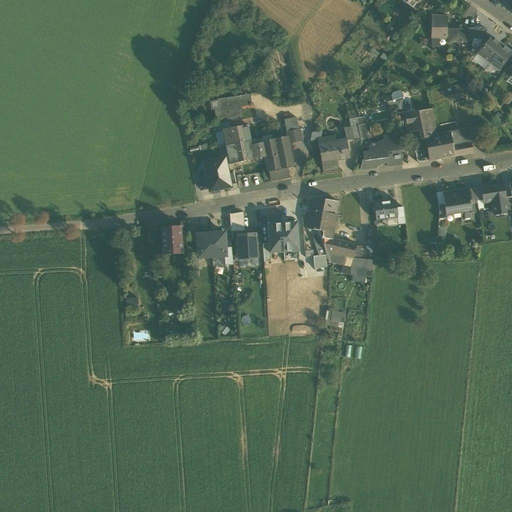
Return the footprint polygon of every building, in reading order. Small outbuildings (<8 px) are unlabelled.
[(451,39),(451,43),(458,43),(458,29),(447,29),(447,24),(447,23),(447,16),(432,15),(431,39),(439,39),(447,39),(451,39)] [(458,29),(458,43),(472,42),(472,39),(474,28),(458,29)] [(472,39),(484,41),(486,30),(474,28),(472,39)] [(477,55),(487,63),(502,45),(491,37),(477,55)] [(431,46),(439,47),(439,39),(431,39),(431,46)] [(511,53),(502,45),(487,63),(498,71),(507,59),(511,53)] [(380,54),(372,48),(368,54),(376,59),(380,54)] [(483,69),(487,63),(477,55),(472,61),(483,69)] [(487,63),(483,69),(489,74),(498,71),(487,63)] [(259,82),(261,93),(269,92),(267,82),(267,81),(259,82)] [(293,81),(284,83),(286,92),(295,89),(293,81)] [(449,88),(451,96),(469,91),(464,84),(449,88)] [(237,88),(239,97),(246,96),(244,87),(237,88)] [(392,101),(403,98),(401,92),(398,92),(392,93),(391,96),(392,101)] [(215,110),(217,123),(230,121),(242,119),(240,106),(250,105),(250,106),(252,106),(252,104),(250,104),(249,96),(246,96),(239,97),(218,101),(220,109),(215,110)] [(389,109),(391,117),(401,115),(404,115),(403,113),(405,112),(403,98),(392,101),(387,102),(388,108),(389,109)] [(211,111),(215,110),(220,109),(218,101),(209,102),(211,111)] [(421,140),(425,139),(425,138),(437,136),(432,110),(404,115),(405,123),(407,133),(419,131),(421,140)] [(502,116),(497,112),(493,117),(498,121),(502,116)] [(391,125),(393,126),(397,125),(397,124),(403,123),(401,115),(391,117),(392,121),(391,122),(391,125)] [(366,124),(365,124),(364,117),(356,119),(358,126),(361,140),(368,139),(370,137),(368,126),(367,125),(366,124)] [(284,120),(287,132),(299,130),(296,118),(284,120)] [(349,120),(350,128),(358,126),(356,119),(349,120)] [(231,129),(223,131),(226,145),(250,140),(251,140),(247,126),(231,129)] [(353,140),(353,142),(361,140),(358,126),(350,128),(353,140)] [(468,128),(469,136),(474,135),(475,144),(480,143),(477,126),(468,128)] [(353,140),(350,128),(344,129),(346,140),(346,141),(353,140)] [(469,136),(468,128),(449,132),(450,133),(451,139),(469,136)] [(301,140),(299,130),(287,132),(289,143),(301,140)] [(219,146),(226,145),(223,131),(218,132),(219,133),(216,133),(219,146)] [(317,140),(321,139),(322,131),(311,133),(310,141),(317,140)] [(442,159),(454,156),(451,139),(450,133),(437,136),(442,159)] [(362,164),(360,170),(375,168),(375,167),(387,162),(387,167),(394,166),(392,155),(400,154),(400,150),(398,151),(396,135),(384,137),(384,141),(374,145),(373,144),(371,145),(372,146),(371,146),(369,148),(369,153),(363,153),(364,158),(363,159),(364,160),(365,164),(362,164)] [(429,161),(442,159),(437,136),(425,138),(425,139),(427,150),(429,161)] [(469,136),(451,139),(454,156),(472,153),(470,144),(469,136)] [(317,140),(322,164),(333,162),(333,161),(336,160),(349,158),(346,142),(335,144),(335,142),(334,137),(321,139),(317,140)] [(266,157),(268,170),(285,166),(292,165),(286,138),(271,142),(263,143),(252,146),(255,160),(266,157)] [(230,165),(255,160),(252,146),(250,140),(226,145),(229,159),(228,159),(230,165)] [(222,160),(224,160),(228,159),(229,159),(226,145),(219,147),(222,160)] [(415,152),(417,163),(429,161),(427,150),(416,151),(415,152)] [(392,155),(394,166),(402,165),(400,154),(392,155)] [(222,160),(213,162),(215,167),(206,169),(206,173),(210,188),(210,191),(230,187),(229,184),(227,173),(224,160),(222,160)] [(338,169),(336,160),(333,161),(333,162),(322,164),(323,171),(338,169)] [(286,169),(285,166),(268,170),(270,181),(289,177),(287,168),(286,169)] [(233,171),(227,173),(229,184),(235,183),(233,171)] [(198,175),(201,190),(210,188),(206,173),(198,175)] [(494,203),(496,216),(508,214),(506,201),(505,198),(503,184),(480,187),(481,188),(482,201),(483,204),(494,203)] [(477,204),(477,202),(475,189),(468,190),(468,192),(469,192),(471,205),(477,204)] [(460,212),(461,220),(472,219),(470,205),(471,205),(469,192),(468,192),(451,194),(451,193),(442,194),(444,204),(445,214),(460,212)] [(313,230),(319,231),(323,214),(329,215),(329,214),(335,215),(338,202),(319,200),(318,203),(311,202),(306,230),(313,230)] [(386,220),(397,218),(396,208),(395,201),(373,204),(375,221),(386,220)] [(403,208),(396,208),(397,218),(398,225),(405,224),(403,208)] [(229,215),(230,231),(244,231),(243,213),(229,215)] [(332,234),(335,215),(329,214),(329,215),(323,214),(319,231),(322,242),(324,248),(325,252),(353,258),(354,259),(357,246),(331,240),(332,233),(332,234)] [(386,220),(387,227),(398,225),(397,218),(386,220)] [(282,225),(284,253),(298,251),(296,224),(282,225)] [(284,253),(282,225),(267,225),(269,244),(269,253),(270,253),(284,253)] [(160,229),(162,255),(182,254),(182,253),(182,243),(181,228),(160,229)] [(313,230),(315,244),(322,242),(319,231),(313,230)] [(366,240),(375,242),(376,231),(368,230),(366,240)] [(224,233),(210,234),(212,258),(224,257),(226,257),(225,248),(224,233)] [(198,259),(212,258),(210,234),(196,235),(197,250),(198,259)] [(237,237),(239,260),(248,259),(248,258),(257,257),(256,234),(246,235),(246,237),(237,237)] [(324,248),(322,242),(315,244),(317,250),(324,248)] [(351,268),(351,270),(358,270),(361,260),(362,247),(357,246),(354,259),(353,258),(351,268)] [(232,248),(225,248),(226,257),(224,257),(225,266),(233,266),(232,248)] [(351,268),(353,258),(325,252),(326,256),(328,263),(332,263),(343,266),(351,268)] [(224,257),(212,258),(212,267),(225,266),(224,257)] [(366,271),(372,272),(373,261),(361,260),(358,270),(366,271)] [(351,268),(343,266),(341,274),(350,275),(351,270),(351,268)] [(138,305),(126,305),(126,314),(138,314),(138,305)] [(330,322),(343,323),(345,314),(332,312),(330,322)] [(230,330),(223,325),(218,331),(225,337),(230,330)] [(195,330),(186,328),(185,336),(193,338),(195,330)]
